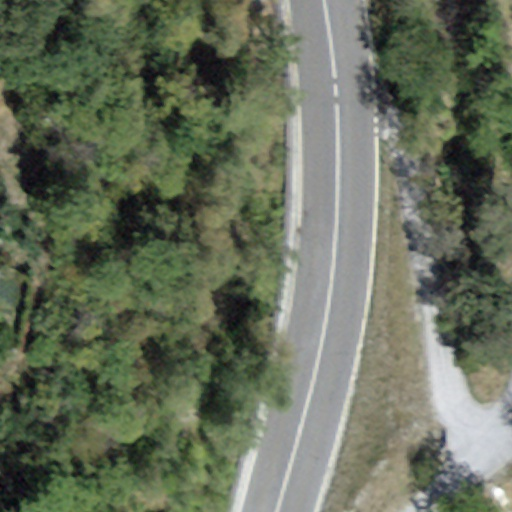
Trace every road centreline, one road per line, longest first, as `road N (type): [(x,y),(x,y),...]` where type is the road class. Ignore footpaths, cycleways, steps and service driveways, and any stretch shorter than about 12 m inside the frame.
road 1 (secondary): [(323,0),(335,82),(337,237),(321,346),(276,511)]
road 2 (track): [(488,452),(443,346),(410,162),(394,118),(335,82)]
road 3 (track): [(425,511),(511,422)]
